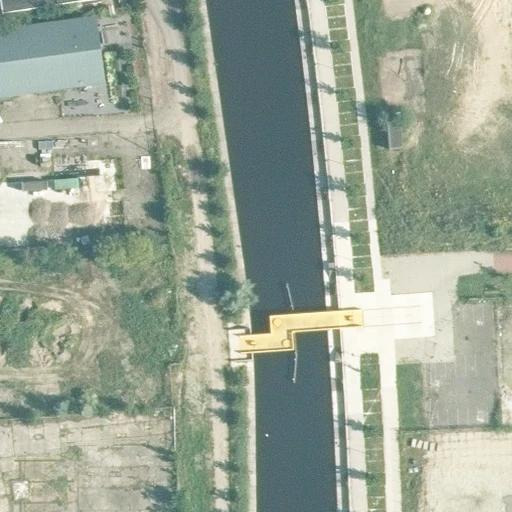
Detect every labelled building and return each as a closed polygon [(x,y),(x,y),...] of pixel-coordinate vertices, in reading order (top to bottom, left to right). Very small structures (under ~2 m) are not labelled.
[(0,0),(2,15),(98,0),(97,0),(0,0)] [(0,97),(105,84),(98,32),(96,19),(0,31),(0,97)] [(391,129),(392,138),(393,146),(393,154),(404,153),(401,128),(391,129)] [(0,268),(21,267),(21,260),(89,257),(86,196),(112,195),(111,171),(83,173),(84,190),(0,193),(0,268)] [(511,511),(511,321),(494,323),(499,442),(511,441),(511,473),(495,474),(497,511),(480,511),(511,511)] [(7,348),(8,359),(38,358),(38,347),(7,348)] [(202,370),(160,378),(164,400),(203,393),(202,370)] [(79,396),(56,401),(61,428),(66,427),(106,419),(100,390),(78,394),(79,396)] [(203,393),(164,400),(168,421),(203,415),(203,393)] [(36,405),(12,409),(17,436),(57,429),(61,428),(56,401),(56,398),(35,402),(36,405)] [(128,398),(116,400),(118,409),(130,407),(128,398)] [(130,407),(118,409),(120,419),(132,416),(130,407)] [(6,408),(0,409),(0,449),(13,447),(6,408)] [(168,421),(161,423),(165,444),(204,437),(203,415),(168,421)] [(61,428),(57,429),(59,440),(68,438),(66,427),(61,428)] [(204,437),(165,444),(172,479),(205,473),(204,437)] [(68,438),(59,440),(61,452),(71,450),(68,438)] [(136,440),(124,443),(126,452),(138,450),(136,440)] [(149,447),(138,450),(140,460),(151,458),(149,447)] [(138,450),(126,452),(128,464),(140,461),(140,460),(138,450)] [(114,459),(91,463),(97,494),(119,490),(114,459)] [(140,461),(128,464),(131,475),(142,473),(140,461)] [(91,463),(69,467),(75,498),(97,494),(91,463)] [(69,467),(48,472),(54,502),(75,498),(69,467)] [(48,472),(25,476),(31,507),(54,502),(48,472)] [(142,473),(131,475),(133,487),(145,485),(142,473)] [(205,484),(162,492),(166,511),(177,511),(206,506),(205,484)] [(21,486),(10,488),(12,500),(23,498),(21,486)] [(10,488),(0,490),(0,498),(1,502),(12,500),(10,488)] [(25,511),(24,503),(0,507),(0,511),(25,511)]
